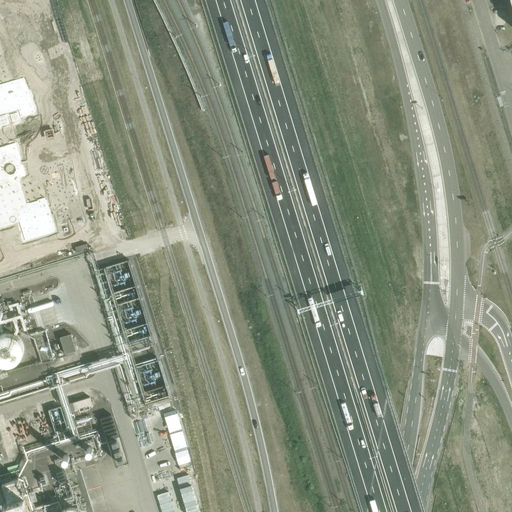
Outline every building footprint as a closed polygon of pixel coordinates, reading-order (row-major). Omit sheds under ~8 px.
[(16,10),(1,15),(10,43),(25,39),(16,10)] [(24,353),(25,349),(24,346),(23,343),(22,340),(20,337),(17,335),(14,333),(11,332),(8,331),(4,332),(1,332),(0,332),(0,365),(1,366),(4,367),(8,367),(11,366),(14,365),(17,364),(20,361),(22,359),(23,356),(24,353)] [(65,355),(76,352),(71,335),(60,338),(65,355)] [(148,405),(173,396),(166,377),(159,379),(161,384),(143,390),(148,405)] [(92,405),(90,398),(72,403),(75,410),(92,405)] [(19,468),(0,475),(0,492),(7,511),(46,511),(44,505),(35,508),(19,468)] [(172,480),(181,511),(197,511),(188,480),(183,482),(182,478),(181,474),(176,476),(177,479),(172,480)]
